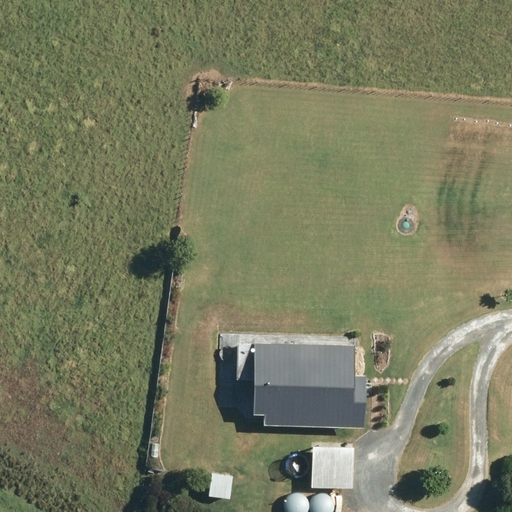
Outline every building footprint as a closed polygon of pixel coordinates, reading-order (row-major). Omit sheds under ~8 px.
[(266,411),(266,423),(366,425),(367,373),(356,373),(356,343),(255,341),(255,342),(239,342),(238,377),(257,377),(256,411),(266,411)] [(314,446),(313,486),(353,486),(353,446),(314,446)] [(175,469),(169,491),(230,507),(236,485),(175,469)] [(307,511),(308,487),(284,486),(282,511),(307,511)] [(348,490),(326,496),(330,511),(340,511),(353,508),(348,490)]
